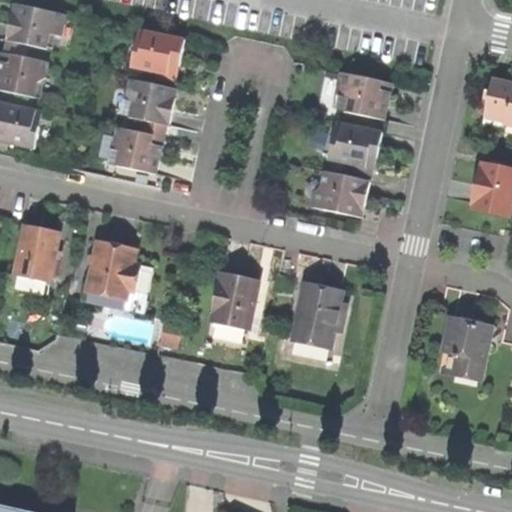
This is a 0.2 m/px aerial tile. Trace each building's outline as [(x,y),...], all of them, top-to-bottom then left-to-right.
[(29,47),(45,50),(47,36),(55,38),(59,39),(63,17),(13,6),(9,25),(6,42),(29,47)] [(184,42),(137,33),(129,70),(167,77),(169,66),(179,68),(181,58),(184,42)] [(53,52),(55,38),(47,36),(45,50),(53,52)] [(27,60),(29,47),(6,42),(3,54),(27,60)] [(0,93),(33,101),(36,87),(42,88),(47,65),(27,60),(3,54),(1,54),(0,60),(0,93)] [(176,79),(179,68),(169,66),(167,77),(176,79)] [(344,112),(384,120),(387,105),(389,93),(381,91),(383,83),(340,74),(336,94),(341,95),(347,96),(344,112)] [(163,99),(165,89),(130,82),(124,105),(131,107),(128,118),(127,120),(140,123),(165,129),(168,130),(172,114),(174,102),(163,99)] [(511,86),(495,83),(488,125),(508,129),(507,137),(511,138),(511,86)] [(39,102),(42,88),(36,87),(33,101),(39,102)] [(177,92),(165,89),(163,99),(174,102),(177,92)] [(338,111),(344,112),(347,96),(341,95),(338,111)] [(35,113),(0,105),(0,144),(33,152),(37,130),(32,129),(35,113)] [(122,116),(128,118),(131,107),(124,105),(122,116)] [(37,130),(41,114),(35,113),(32,129),(37,130)] [(140,123),(138,135),(163,140),(165,129),(140,123)] [(335,126),(333,138),(339,140),(342,127),(335,126)] [(381,135),(342,127),(339,140),(333,138),(328,160),(354,166),(353,174),(372,178),(376,157),(381,135)] [(138,135),(116,130),(108,168),(155,178),(159,158),(163,140),(138,135)] [(477,212),(511,219),(511,213),(511,170),(487,165),(486,172),(482,171),(478,188),(475,206),(478,207),(477,212)] [(368,183),(323,174),(320,188),(313,193),(310,209),(361,218),(364,203),(368,183)] [(14,280),(49,287),(59,240),(36,235),(23,233),(14,280)] [(83,306),(141,318),(150,273),(131,269),(135,255),(114,250),(96,246),(83,306)] [(209,326),(246,335),(257,285),(236,281),(220,277),(209,326)] [(48,294),(49,287),(14,280),(12,287),(48,294)] [(319,291),(303,288),(293,336),(330,344),(332,334),(338,306),(340,296),(319,291)] [(346,308),(338,306),(332,334),(340,336),(346,308)] [(441,374),(484,383),(495,329),(475,325),(453,320),(441,374)] [(329,350),(330,344),(293,336),(291,342),(329,350)]
